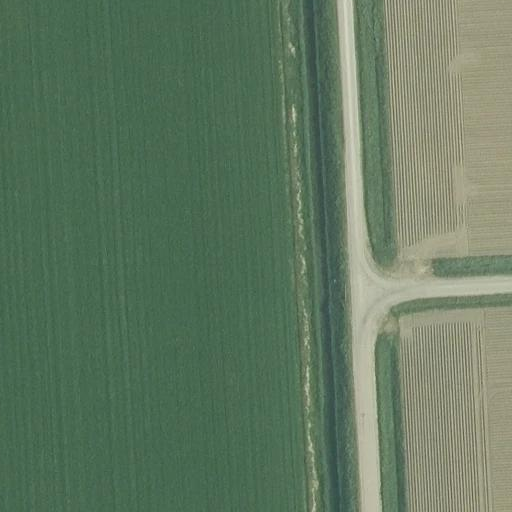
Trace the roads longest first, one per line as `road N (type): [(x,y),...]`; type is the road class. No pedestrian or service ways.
road 1 (unclassified): [(364,292),(347,0)]
road 2 (unclassified): [(375,511),(364,292)]
road 3 (unclassified): [(364,292),(511,283)]
